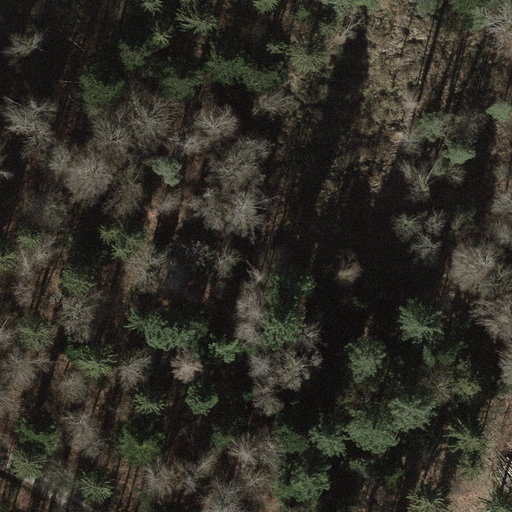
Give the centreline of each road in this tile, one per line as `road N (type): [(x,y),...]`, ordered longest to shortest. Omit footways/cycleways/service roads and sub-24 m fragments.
road 1 (track): [(511,204),(470,251),(474,302),(511,353)]
road 2 (track): [(101,511),(0,447)]
